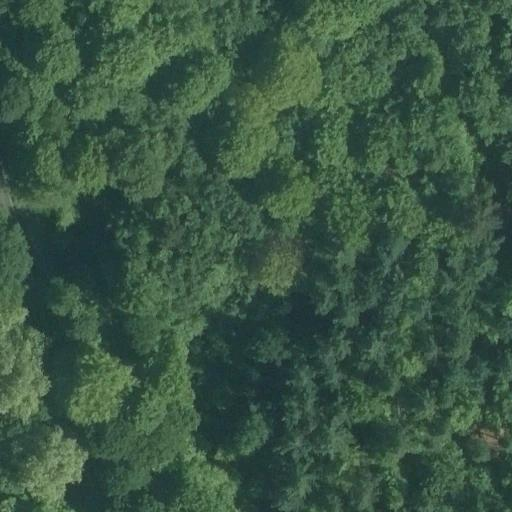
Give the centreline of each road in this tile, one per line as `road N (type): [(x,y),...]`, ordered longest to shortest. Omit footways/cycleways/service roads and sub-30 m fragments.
road 1 (track): [(209,511),(409,0)]
road 2 (primary): [(91,511),(0,195)]
